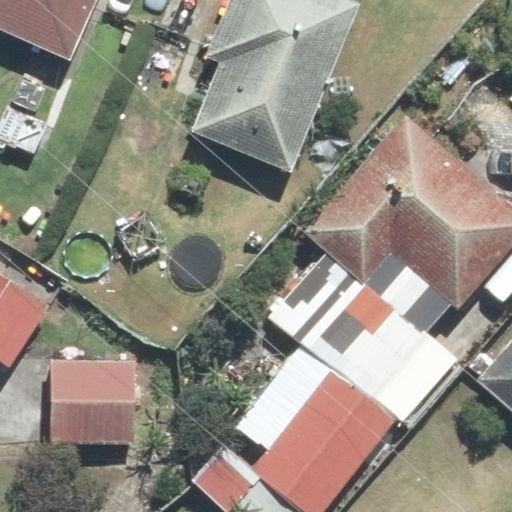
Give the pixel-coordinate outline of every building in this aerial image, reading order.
[(99,0),(0,0),(0,21),(77,54),(99,0)] [(221,141),(292,170),(361,0),(225,0),(205,50),(220,56),(190,128),(221,141)] [(51,88),(22,75),(0,123),(0,138),(34,154),(47,123),(37,118),(51,88)] [(511,251),(511,206),(410,112),(300,229),(425,345),(511,251)] [(292,170),(221,141),(201,189),(272,219),(292,170)] [(0,359),(13,368),(54,305),(0,270),(0,359)] [(511,334),(478,376),(511,404),(511,334)] [(139,358),(51,355),(48,438),(135,442),(139,358)] [(226,446),(202,480),(246,511),(322,511),(395,409),(330,363),(256,467),(226,446)] [(74,511),(64,498),(45,511),(74,511)]
